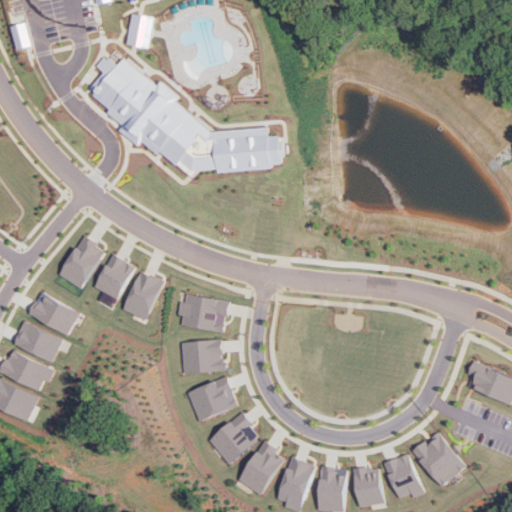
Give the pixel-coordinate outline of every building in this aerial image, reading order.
[(158,17),(136,13),(130,43),(151,48),(158,17)] [(16,24),(20,48),(35,46),(31,22),(16,24)] [(212,129),(180,103),(180,94),(166,82),(157,82),(127,58),(122,64),(113,57),(107,58),(100,65),(107,71),(96,84),(97,95),(112,108),(112,113),(124,123),(124,132),(140,145),(144,141),(157,152),(164,152),(193,177),(198,171),(273,168),(277,163),(282,163),(287,158),(286,141),(280,135),(272,135),(272,127),(212,129)] [(79,287),(105,249),(84,235),(58,273),(79,287)] [(93,284),(116,297),(135,265),(112,252),(93,284)] [(122,309),(145,319),(162,280),(139,269),(122,309)] [(29,315),(68,333),(78,309),(39,292),(29,315)] [(224,331),(228,299),(181,292),(178,314),(180,314),(179,325),(224,331)] [(51,361),(62,338),(23,320),(13,343),(51,361)] [(182,372),(225,370),(224,357),(222,358),(221,338),(180,341),(182,372)] [(54,368),(10,349),(0,372),(39,389),(43,379),(48,381),(54,368)] [(511,403),(511,400),(511,375),(474,360),(469,373),(478,376),(473,388),(511,403)] [(237,406),(228,376),(187,389),(196,420),(237,406)] [(38,395),(0,377),(0,407),(27,419),(38,395)] [(262,437),(242,412),(209,438),(229,464),(262,437)] [(467,465),(438,430),(413,450),(442,485),(467,465)] [(279,448),(265,439),(239,479),(262,494),(285,458),(276,452),(279,448)] [(398,497),(412,493),(413,496),(424,492),(410,452),(385,461),(398,497)] [(317,464),(292,456),(278,498),(286,500),(284,506),(301,511),(317,464)] [(379,464),(354,469),(360,506),(385,502),(379,464)] [(344,511),(348,468),(323,466),(318,508),(344,511)]
